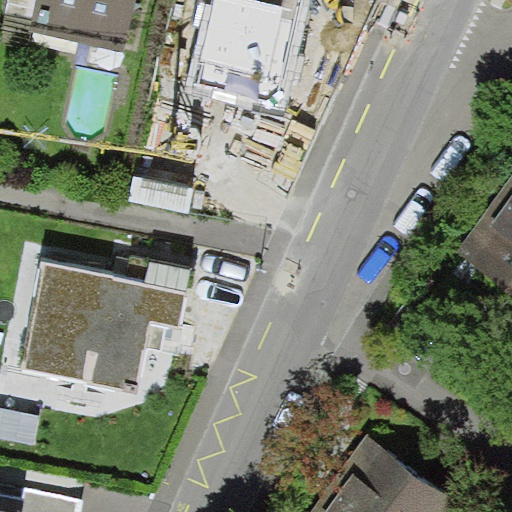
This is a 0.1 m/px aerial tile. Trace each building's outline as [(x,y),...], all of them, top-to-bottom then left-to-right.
[(130,0),(30,0),(25,24),(120,46),(130,0)] [(297,0),(192,0),(185,27),(213,35),(208,54),(277,73),(297,0)] [(511,169),(450,253),(511,299),(511,169)] [(185,291),(34,260),(12,366),(128,390),(142,320),(177,327),(185,291)] [(425,511),(441,489),(359,434),(309,508),(302,504),(296,511),(425,511)] [(0,501),(0,511),(80,511),(84,497),(18,484),(14,504),(0,501)]
